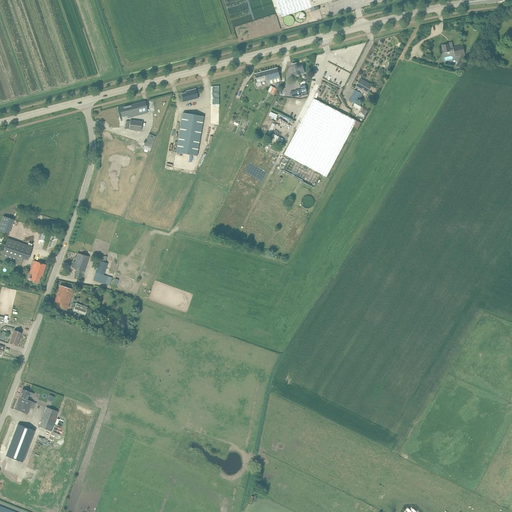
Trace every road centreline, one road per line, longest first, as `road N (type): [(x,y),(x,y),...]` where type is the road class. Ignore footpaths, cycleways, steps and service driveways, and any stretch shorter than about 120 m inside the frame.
road 1 (secondary): [(84,99),(473,1)]
road 2 (unclassified): [(0,423),(87,180),(86,108)]
